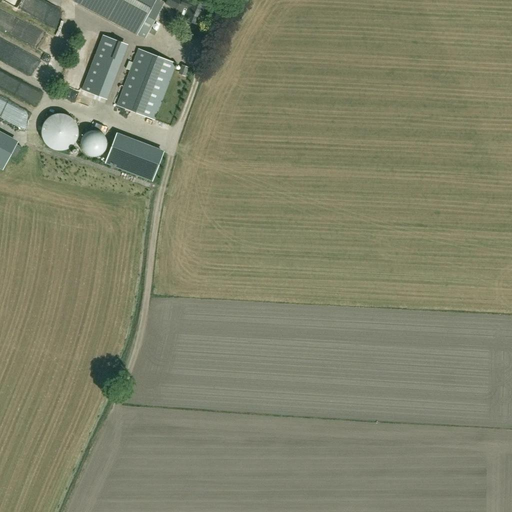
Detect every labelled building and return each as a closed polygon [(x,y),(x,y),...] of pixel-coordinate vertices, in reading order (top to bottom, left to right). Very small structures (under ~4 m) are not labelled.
[(129,29),(145,38),(148,32),(150,28),(163,3),(157,0),(73,0),(129,30),(129,29)] [(178,5),(181,6),(188,9),(184,19),(199,25),(206,7),(192,1),(191,2),(184,0),(183,0),(183,1),(181,0),(180,0),(167,0),(166,4),(175,10),(178,5)] [(47,53),(54,39),(0,10),(0,27),(15,35),(13,40),(30,49),(32,45),(47,53)] [(120,42),(102,36),(82,90),(100,97),(120,42)] [(155,120),(176,64),(138,50),(117,105),(155,120)] [(78,101),(89,72),(79,68),(67,97),(78,101)] [(17,85),(14,96),(25,100),(29,89),(17,85)] [(52,150),(58,151),(64,150),(69,148),(73,144),(76,139),(78,133),(77,128),(75,122),(71,118),(67,115),(61,113),(55,113),(50,115),(45,119),(42,124),(40,130),(40,136),(42,142),(46,146),(52,150)] [(87,155),(92,157),(97,156),(101,154),(104,151),(106,146),(106,142),(104,136),(100,133),(95,131),(89,131),(85,134),(81,137),(80,142),(80,148),(83,152),(87,155)] [(16,143),(0,134),(0,167),(2,169),(16,143)] [(162,152),(115,135),(105,163),(152,181),(162,152)]
